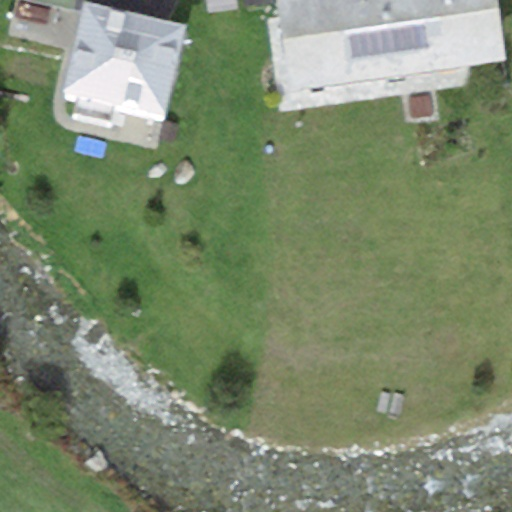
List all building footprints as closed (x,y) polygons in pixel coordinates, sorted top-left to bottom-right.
[(72,36),(78,0),(13,0),(9,24),(72,36)] [(203,0),(205,20),(266,16),(264,0),(203,0)] [(276,0),(289,90),(398,75),(387,0),(276,0)] [(387,0),(398,75),(506,60),(497,0),(387,0)] [(184,25),(85,3),(64,93),(164,115),(184,25)]
